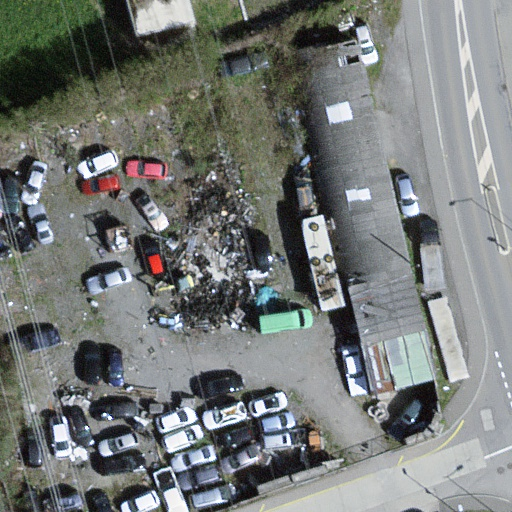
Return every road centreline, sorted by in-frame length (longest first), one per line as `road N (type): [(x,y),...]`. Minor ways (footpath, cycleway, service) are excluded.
road 1 (tertiary): [(452,0),(462,152),(511,342)]
road 2 (tertiary): [(511,199),(472,0)]
road 3 (residential): [(511,450),(327,511)]
